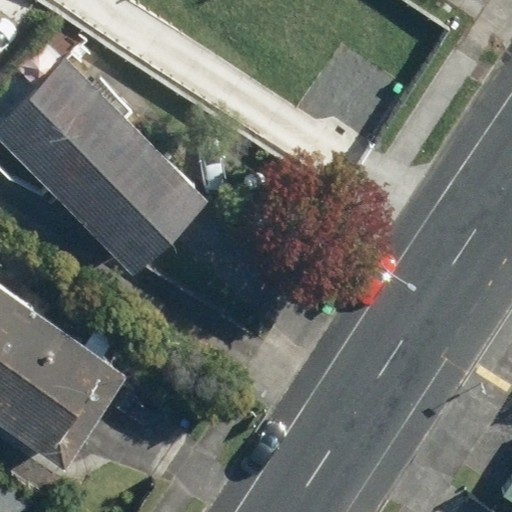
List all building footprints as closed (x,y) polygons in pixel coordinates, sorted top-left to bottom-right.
[(156,0),(287,97),(359,0),(74,0),(124,37),(152,0),(156,0)] [(123,113),(132,104),(106,76),(97,84),(50,32),(0,77),(0,131),(121,265),(198,196),(123,113)] [(0,423),(52,459),(118,361),(0,281),(0,423)] [(511,467),(500,486),(511,493),(511,467)] [(0,510),(11,491),(0,484),(0,510)]
